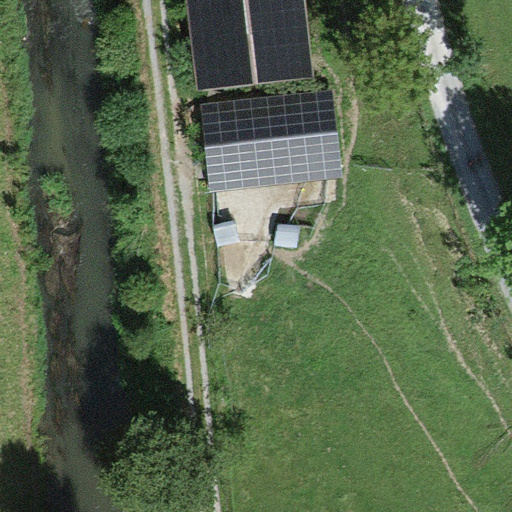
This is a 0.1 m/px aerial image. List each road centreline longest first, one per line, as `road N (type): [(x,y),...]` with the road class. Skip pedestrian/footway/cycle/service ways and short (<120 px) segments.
road 1 (track): [(198,511),(153,0)]
road 2 (track): [(511,284),(437,80),(420,0)]
